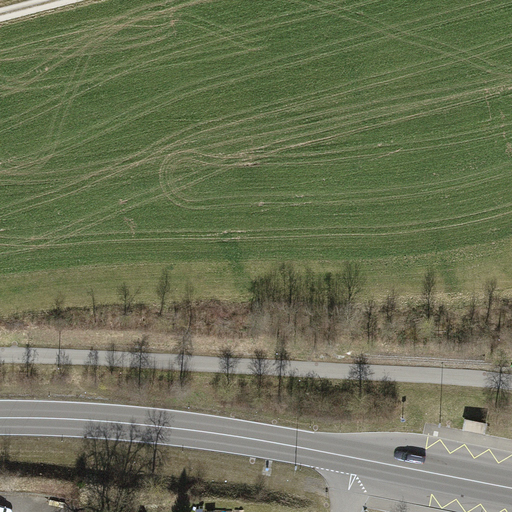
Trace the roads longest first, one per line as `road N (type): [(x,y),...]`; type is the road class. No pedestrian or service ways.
road 1 (secondary): [(0,417),(113,420),(511,488)]
road 2 (track): [(511,381),(0,355)]
